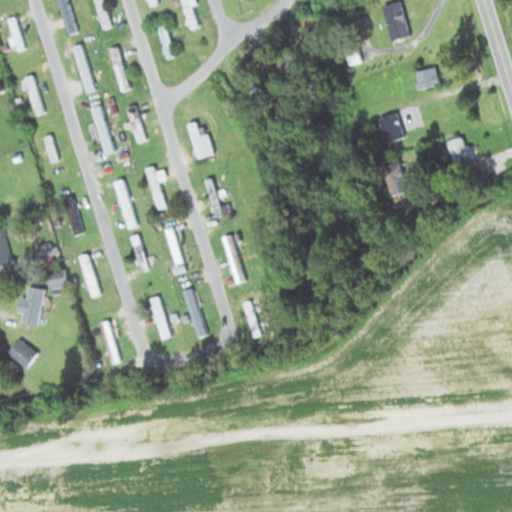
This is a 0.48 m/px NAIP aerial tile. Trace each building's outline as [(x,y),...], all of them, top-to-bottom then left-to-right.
[(77,31),(67,0),(58,0),(69,33),(77,31)] [(111,24),(103,0),(93,0),(102,27),(111,24)] [(197,3),(195,0),(181,0),(191,27),(198,24),(192,5),(197,3)] [(412,34),(398,0),(394,0),(381,5),(394,40),(412,34)] [(6,17),(17,49),(25,47),(14,15),(6,17)] [(168,57),(175,54),(163,22),(156,25),(168,57)] [(95,88),(81,42),(72,45),(86,90),(95,88)] [(109,47),(120,89),(129,87),(118,45),(109,47)] [(360,59),(357,48),(348,51),(351,61),(360,59)] [(264,93),(243,57),(234,63),(255,98),(264,93)] [(415,68),(416,86),(438,84),(437,66),(415,68)] [(21,78),(38,112),(46,108),(30,73),(21,78)] [(92,105),(105,153),(114,150),(101,102),(92,105)] [(126,106),(138,140),(146,137),(134,103),(126,106)] [(379,114),(386,144),(402,140),(395,110),(379,114)] [(209,153),(199,118),(188,121),(197,156),(209,153)] [(56,159),(53,133),(46,134),(48,160),(56,159)] [(473,141),(465,143),(462,134),(447,139),(455,163),(478,156),(473,141)] [(145,166),(158,207),(167,205),(153,164),(145,166)] [(205,178),(215,217),(224,214),(213,175),(205,178)] [(1,196),(6,217),(18,213),(12,192),(1,196)] [(62,197),(73,235),(81,232),(69,195),(62,197)] [(166,228),(175,262),(183,260),(174,226),(166,228)] [(0,264),(12,262),(2,228),(0,228),(0,264)] [(223,235),(237,282),(245,279),(231,232),(223,235)] [(131,235),(141,269),(148,267),(139,233),(131,235)] [(34,245),(38,261),(53,256),(48,240),(34,245)] [(65,291),(65,271),(50,271),(50,291),(65,291)] [(184,289),(196,326),(204,323),(192,287),(184,289)] [(22,322),(42,322),(42,288),(22,288),(22,322)] [(171,335),(159,294),(150,297),(162,338),(171,335)] [(245,300),(251,335),(259,334),(253,299),(245,300)] [(99,321),(111,362),(120,359),(108,319),(99,321)] [(37,350),(17,338),(7,354),(27,367),(37,350)]
